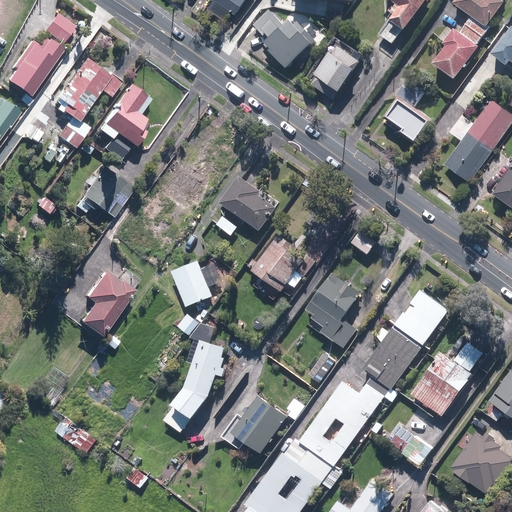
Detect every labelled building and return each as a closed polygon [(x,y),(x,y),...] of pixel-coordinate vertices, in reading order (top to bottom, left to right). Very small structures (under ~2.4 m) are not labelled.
[(238,13),(248,0),(215,0),(210,7),(225,19),(232,9),(238,13)] [(393,0),(398,4),(387,17),(392,20),(381,33),(393,43),(427,0),(393,0)] [(507,2),(504,0),(458,0),(456,2),(474,15),(489,26),(507,2)] [(286,25),(275,11),(257,25),(262,32),(267,28),(276,39),(273,41),(278,48),(276,50),(288,66),(319,43),(304,23),(301,26),(296,18),(286,25)] [(76,26),(58,13),(45,30),(63,43),(76,26)] [(474,15),(462,32),(464,33),(479,44),(491,28),(489,26),(474,15)] [(437,63),(458,79),(482,47),(479,44),(464,33),(458,29),(457,30),(451,26),(443,37),(448,41),(447,43),(450,45),(437,63)] [(511,32),(496,53),(511,64),(511,32)] [(31,95),(65,48),(50,38),(49,39),(46,37),(41,44),(33,39),(14,66),(17,68),(9,79),(31,95)] [(358,67),(363,60),(336,40),(308,78),(336,100),(360,68),(358,67)] [(109,73),(87,57),(58,97),(67,103),(63,108),(73,116),(79,120),(102,89),(111,96),(122,81),(110,72),(109,73)] [(429,90),(412,77),(399,95),(404,99),(416,108),(429,90)] [(152,98),(131,83),(119,99),(121,101),(100,129),(113,137),(117,131),(133,143),(136,145),(147,130),(142,127),(148,118),(141,113),(152,98)] [(11,126),(21,111),(2,97),(0,99),(0,136),(9,124),(11,126)] [(416,108),(404,99),(391,116),(409,129),(407,132),(419,140),(434,121),(416,108)] [(472,182),(511,127),(511,111),(495,99),(477,124),(465,141),(447,164),(472,182)] [(464,115),(452,132),(465,141),(477,124),(464,115)] [(59,135),(76,147),(90,128),(79,120),(73,116),(59,135)] [(37,142),(43,132),(34,126),(27,136),(37,142)] [(105,148),(121,160),(133,143),(117,131),(113,137),(105,148)] [(93,148),(85,142),(81,148),(89,154),(93,148)] [(55,151),(50,148),(44,158),(49,161),(55,151)] [(206,154),(200,162),(185,151),(167,176),(182,187),(178,193),(196,206),(200,201),(219,176),(225,168),(206,154)] [(136,187),(104,165),(83,195),(115,217),(136,187)] [(244,175),(225,202),(265,231),(282,209),(262,195),(265,190),(244,175)] [(511,175),(499,194),(511,203),(511,175)] [(45,196),(38,205),(49,213),(56,205),(45,196)] [(364,230),(355,242),(371,254),(380,242),(364,230)] [(256,270),(285,290),(299,270),(306,260),(298,254),(302,247),(287,237),(282,243),(277,240),(262,261),(258,258),(253,265),(258,268),(256,270)] [(308,276),(318,261),(310,255),(306,260),(299,270),(308,276)] [(198,261),(172,271),(186,306),(212,296),(198,261)] [(81,319),(102,335),(135,289),(121,279),(121,280),(106,269),(87,295),(94,301),(81,319)] [(324,330),(347,347),(360,330),(345,318),(364,293),(337,273),(311,309),(318,314),(316,317),(328,326),(324,330)] [(426,344),(452,309),(423,289),(414,302),(414,303),(408,311),(398,324),(426,344)] [(194,334),(203,323),(191,313),(182,325),(194,334)] [(424,347),(396,327),(366,368),(375,374),(370,382),(388,395),(393,387),(394,388),(424,347)] [(198,417),(214,394),(220,374),(226,375),(228,368),(225,367),(228,357),(226,356),(229,346),(204,339),(190,386),(190,387),(178,403),(179,404),(194,415),(198,417)] [(473,370),(486,352),(471,341),(458,359),(473,370)] [(441,359),(415,393),(446,416),(473,380),(471,378),(475,373),(444,350),(439,357),(441,359)] [(339,362),(326,353),(311,374),(323,383),(339,362)] [(59,391),(70,376),(55,365),(36,392),(54,406),(63,394),(59,391)] [(511,416),(511,370),(490,401),(511,416)] [(346,380),(303,440),(337,465),(388,395),(370,382),(363,392),(346,380)] [(9,393),(0,391),(0,407),(7,409),(9,393)] [(410,397),(402,393),(395,403),(403,408),(410,397)] [(265,453),(291,415),(262,395),(236,432),(265,453)] [(298,398),(288,411),(299,419),(308,406),(298,398)] [(179,404),(168,419),(183,430),(194,415),(179,404)] [(73,423),(68,418),(58,431),(87,455),(100,440),(76,420),(73,423)] [(482,438),(477,434),(452,468),(455,470),(454,472),(470,483),(471,482),(488,494),(511,461),(511,460),(499,451),(502,447),(494,441),(495,439),(487,433),(482,438)] [(412,442),(399,434),(393,442),(406,450),(412,442)] [(436,447),(418,434),(406,453),(424,465),(436,447)] [(303,511),(325,482),(334,488),(346,471),(337,465),(303,440),(299,437),(289,452),(288,451),(250,503),(254,506),(249,511),(303,511)] [(383,511),(397,493),(375,478),(355,508),(342,499),(332,511),(383,511)]
